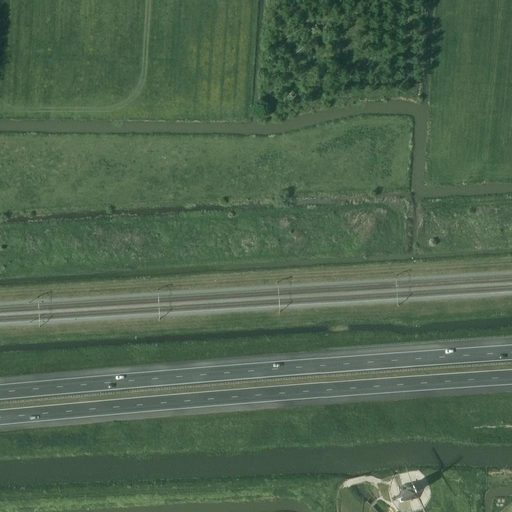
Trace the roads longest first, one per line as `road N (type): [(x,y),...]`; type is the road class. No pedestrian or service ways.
road 1 (motorway): [(511,353),(0,394)]
road 2 (motorway): [(0,419),(511,378)]
